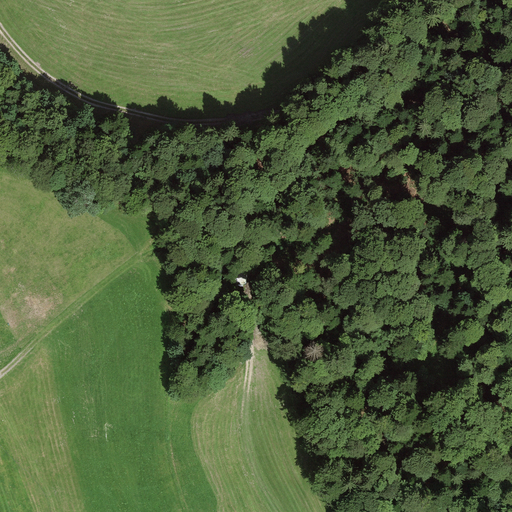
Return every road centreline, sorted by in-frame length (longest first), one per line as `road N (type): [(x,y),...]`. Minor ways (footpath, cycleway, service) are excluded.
road 1 (track): [(276,158),(245,424),(254,467),(280,511)]
road 2 (track): [(0,374),(145,256),(204,235),(242,174),(276,158)]
road 3 (track): [(0,27),(41,72),(83,98),(178,121),(290,115),(310,141)]
road 4 (track): [(310,141),(425,97),(511,15)]
